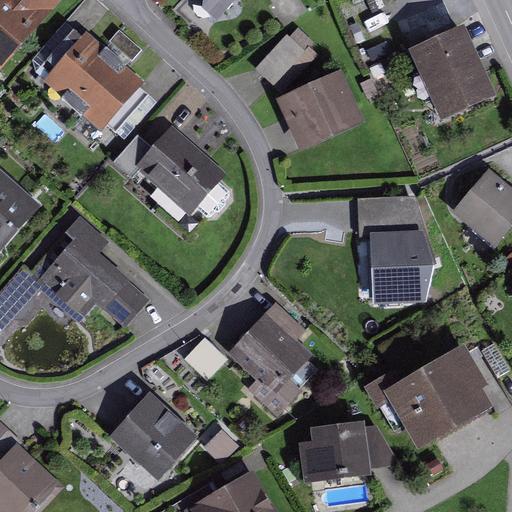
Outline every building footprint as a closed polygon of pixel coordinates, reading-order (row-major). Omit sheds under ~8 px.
[(0,0),(0,66),(58,0),(0,0)] [(210,0),(220,9),(229,0),(210,0)] [(469,26),(410,50),(437,118),(497,94),(469,26)] [(104,48),(85,31),(48,72),(104,121),(110,117),(120,126),(151,92),(143,85),(149,78),(131,63),(143,49),(121,29),(104,48)] [(289,31),(260,66),(281,84),(311,50),(289,31)] [(345,70),(280,96),(300,147),(366,120),(345,70)] [(229,170),(177,122),(140,162),(191,210),(229,170)] [(47,199),(0,161),(0,246),(6,251),(47,199)] [(511,226),(511,181),(492,165),(456,210),(499,244),(511,226)] [(417,194),(357,198),(360,229),(372,229),(375,302),(385,302),(385,308),(405,307),(405,302),(432,301),(435,296),(435,291),(431,286),(436,262),(417,194)] [(114,238),(81,210),(55,239),(63,246),(39,274),(80,309),(94,293),(126,322),(152,292),(103,250),(114,238)] [(275,300),(230,352),(279,393),(313,353),(298,341),(308,329),(275,300)] [(465,346),(387,386),(418,448),(497,408),(465,346)] [(200,429),(151,389),(112,436),(160,477),(200,429)] [(367,416),(310,422),(316,478),(373,472),(367,416)] [(26,511),(56,479),(17,443),(0,461),(0,511),(1,511),(26,511)] [(273,511),(250,473),(191,508),(193,511),(273,511)]
